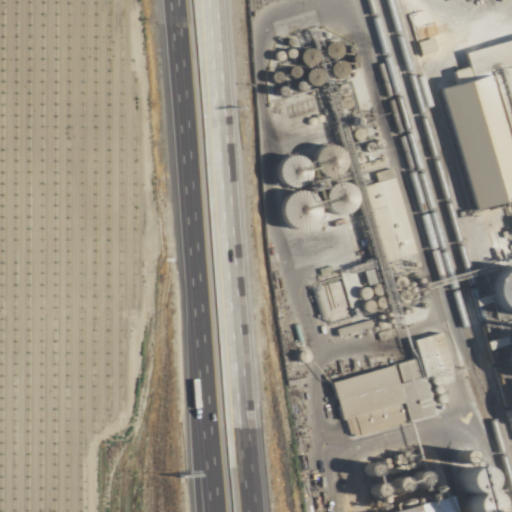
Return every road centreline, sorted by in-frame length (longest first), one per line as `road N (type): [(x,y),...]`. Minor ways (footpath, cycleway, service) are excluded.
road 1 (motorway): [(165,0),(204,511)]
road 2 (motorway): [(239,417),(209,0)]
